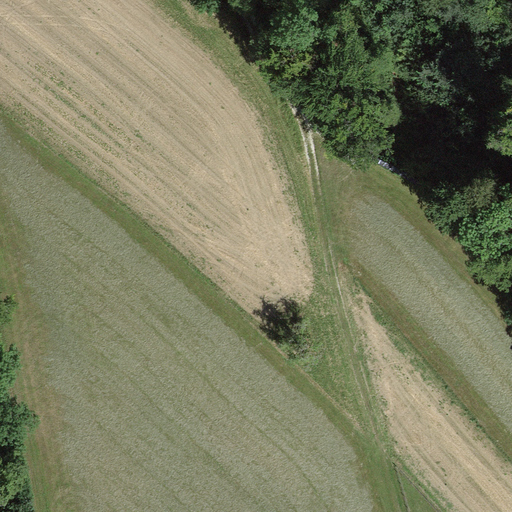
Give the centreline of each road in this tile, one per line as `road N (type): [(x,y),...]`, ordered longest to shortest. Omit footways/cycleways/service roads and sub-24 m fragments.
road 1 (track): [(400,511),(336,294),(295,112),(242,0)]
road 2 (track): [(0,336),(37,511)]
